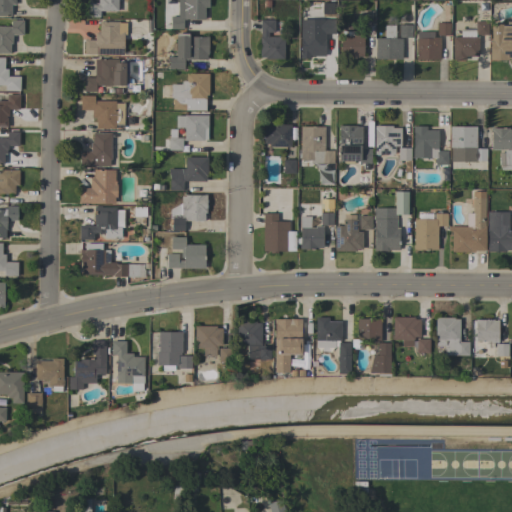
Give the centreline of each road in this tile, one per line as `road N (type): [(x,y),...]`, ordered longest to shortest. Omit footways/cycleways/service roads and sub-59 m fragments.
road 1 (residential): [(0,329),(141,299),(284,286),(511,287)]
road 2 (residential): [(58,0),(47,316)]
road 3 (tertiary): [(241,91),(511,92)]
road 4 (residential): [(241,91),(239,290)]
